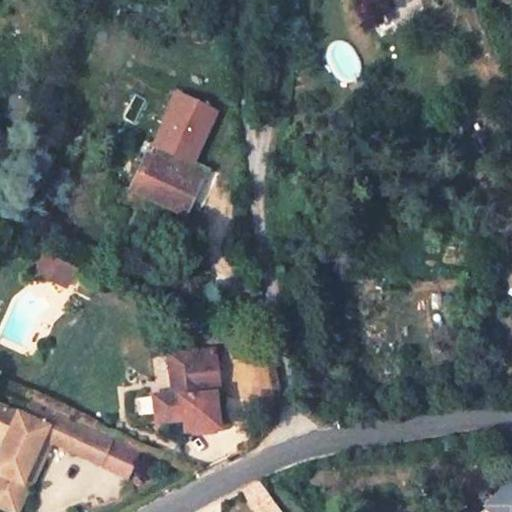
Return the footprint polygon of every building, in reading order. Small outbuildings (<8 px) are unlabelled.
[(179,132),(148,120),(139,143),(151,148),(137,185),(192,207),(206,168),(171,155),(179,132)] [(31,272),(60,290),(71,273),(41,255),(31,272)] [(182,347),(183,369),(175,370),(176,390),(159,392),(160,414),(187,413),(188,422),(225,420),(221,386),(226,386),(222,343),(200,346),(182,347)] [(173,348),(175,370),(183,369),(182,347),(173,348)] [(0,439),(9,444),(0,465),(0,509),(6,511),(14,511),(28,482),(32,485),(46,455),(34,451),(43,433),(56,439),(69,409),(38,395),(29,415),(0,401),(0,439)] [(69,409),(56,439),(75,448),(89,419),(69,409)] [(75,448),(103,461),(117,432),(89,419),(75,448)] [(272,490),(258,474),(245,481),(261,499),(272,490)] [(511,511),(511,488),(506,484),(475,511),(511,511)]
